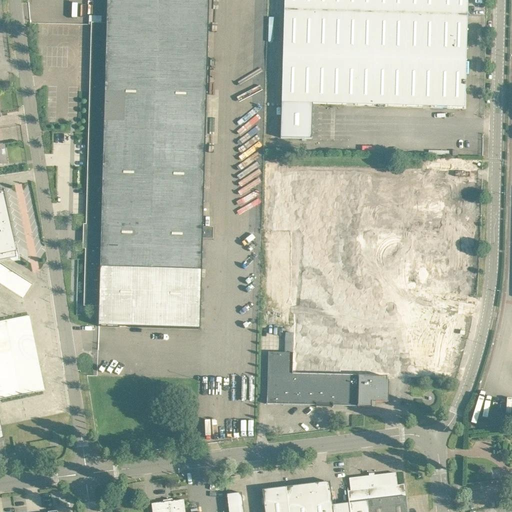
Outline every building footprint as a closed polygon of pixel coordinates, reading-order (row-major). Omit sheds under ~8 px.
[(107,0),(108,1),(107,25),(93,25),(85,305),(99,305),(99,326),(129,327),(129,328),(200,330),(201,318),(200,318),(208,0),(107,0)] [(467,0),(284,0),(280,139),(311,139),(312,104),(465,108),(465,87),(466,87),(466,82),(463,82),(463,75),(467,75),(468,62),(466,62),(467,0)] [(427,168),(467,169),(467,159),(427,158),(427,168)] [(4,190),(0,191),(0,440),(4,439),(3,435),(12,434),(39,429),(34,405),(28,375),(10,378),(10,379),(0,381),(0,261),(10,260),(16,258),(15,253),(17,253),(15,244),(4,190)] [(296,231),(293,353),(292,374),(387,377),(411,377),(412,316),(407,315),(409,234),(296,231)] [(292,374),(293,353),(268,353),(267,397),(267,405),(316,406),(316,407),(316,404),(332,404),(332,408),(333,408),(333,406),(358,407),(372,408),(372,406),(371,406),(372,402),(388,403),(389,381),(387,381),(387,377),(292,374)] [(396,473),(352,478),(349,479),(351,491),(348,491),(348,490),(347,490),(349,511),(407,511),(404,485),(397,486),(396,473)] [(330,482),(286,488),(289,511),(349,511),(348,503),(333,505),(330,482)] [(264,511),(289,511),(286,488),(262,491),(264,511)] [(227,495),(228,502),(242,501),(241,493),(227,495)] [(495,496),(497,508),(505,507),(504,495),(495,496)] [(170,511),(185,511),(184,500),(169,502),(170,511)] [(170,511),(169,502),(151,504),(152,511),(170,511)]
